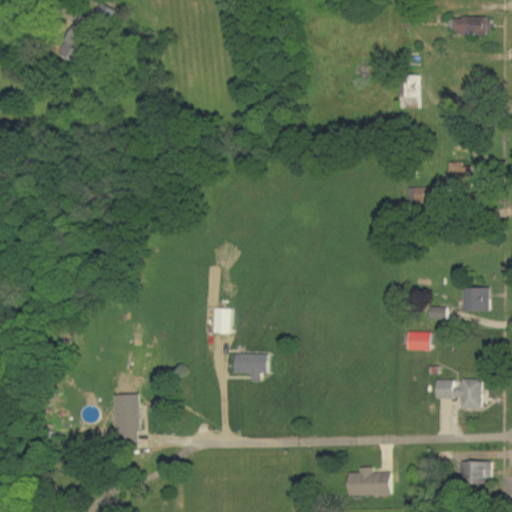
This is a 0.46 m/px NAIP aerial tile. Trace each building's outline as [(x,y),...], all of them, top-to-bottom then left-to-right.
[(115,11),(105,1),(96,11),(106,20),(115,11)] [(454,20),(454,36),(493,36),(493,19),(454,20)] [(87,63),(95,24),(78,20),(70,59),(87,63)] [(406,108),(423,108),(424,84),(406,84),(406,108)] [(475,165),(454,166),(454,187),(476,186),(475,165)] [(413,188),(412,204),(438,205),(439,189),(413,188)] [(468,290),(468,314),(495,313),(495,290),(468,290)] [(218,335),(236,335),(237,311),(219,310),(218,335)] [(412,352),(436,352),(436,334),(413,333),(412,352)] [(256,375),(256,382),(267,382),(267,375),(273,375),(273,356),(240,355),(240,375),(256,375)] [(441,400),(466,400),(466,411),(486,411),(486,381),(465,381),(465,389),(458,389),(458,382),(441,382),(441,400)] [(119,397),(121,447),(145,446),(144,396),(119,397)] [(464,487),(495,487),(495,464),(465,464),(464,487)] [(354,498),(396,497),(396,474),(377,474),(377,470),(363,470),(363,475),(353,475),(354,498)]
